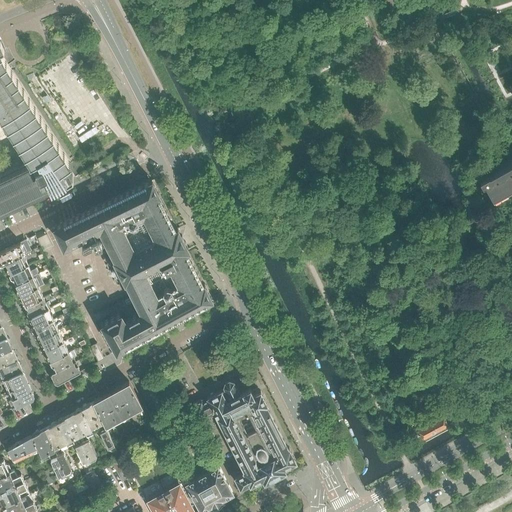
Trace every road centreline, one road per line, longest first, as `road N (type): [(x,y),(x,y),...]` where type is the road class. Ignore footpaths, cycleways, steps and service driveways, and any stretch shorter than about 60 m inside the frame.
road 1 (residential): [(52,409),(245,302)]
road 2 (residential): [(0,239),(175,158)]
road 3 (residential): [(327,470),(245,302)]
road 4 (residential): [(175,158),(93,0)]
road 5 (tertiary): [(511,424),(361,511)]
road 6 (residential): [(245,302),(175,158)]
road 7 (tertiary): [(388,511),(511,441)]
road 8 (residential): [(52,409),(0,294)]
